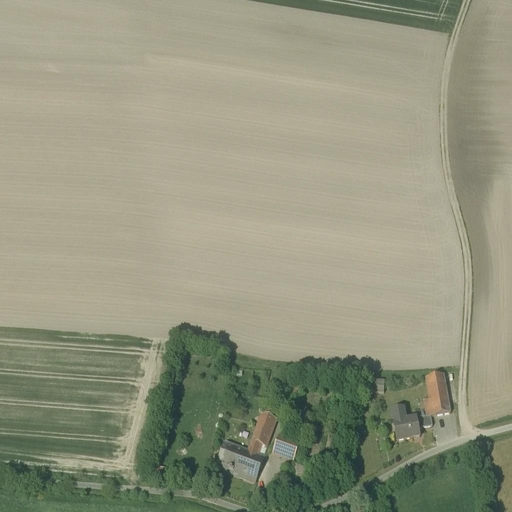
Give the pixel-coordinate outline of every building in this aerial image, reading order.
[(450,416),(443,377),(425,380),(429,402),(423,403),(426,419),(426,420),(430,419),(450,416)] [(385,384),(369,383),(368,395),(384,396),(385,384)] [(403,411),(392,413),(394,425),(393,425),(396,444),(420,439),(418,431),(416,421),(405,423),(403,411)] [(252,444),(248,454),(257,457),(261,447),(266,450),(276,423),(261,418),(251,444),(252,444)] [(432,429),(430,419),(426,420),(426,419),(416,421),(418,431),(432,429)] [(280,438),(273,455),(293,462),(299,445),(280,438)] [(226,445),(217,468),(240,477),(239,480),(246,483),(248,479),(256,482),(264,460),(257,457),(248,454),(226,445)] [(169,471),(150,470),(149,484),(168,485),(169,471)]
